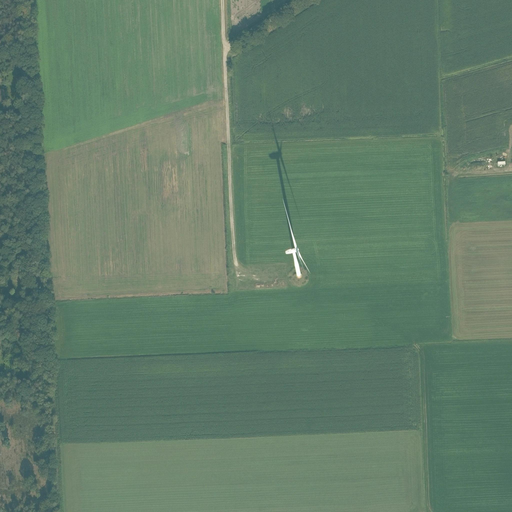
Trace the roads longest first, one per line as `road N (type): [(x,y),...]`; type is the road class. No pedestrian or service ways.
road 1 (track): [(36,240),(50,511)]
road 2 (track): [(0,65),(27,57),(36,240)]
